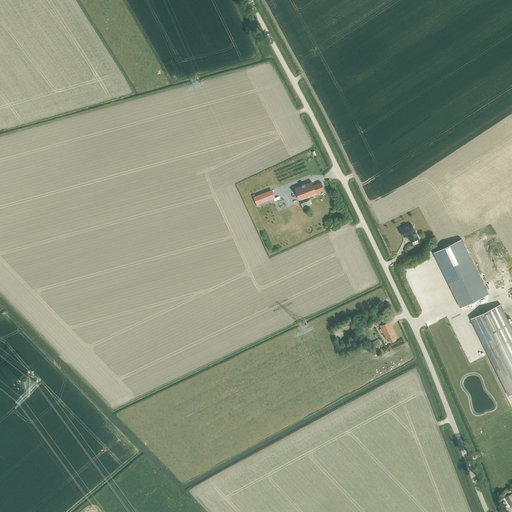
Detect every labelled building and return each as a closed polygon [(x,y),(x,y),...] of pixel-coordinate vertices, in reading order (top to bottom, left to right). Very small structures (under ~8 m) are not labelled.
[(316,193),(315,192),(323,189),(321,182),(313,185),(311,181),(295,187),(299,199),(316,193)] [(254,195),(253,195),(253,197),(256,204),(257,206),(258,206),(258,204),(272,198),(269,191),(255,196),(254,195)] [(301,203),(302,208),(311,205),(309,200),(301,203)] [(408,234),(409,236),(408,236),(411,241),(418,238),(415,233),(416,233),(411,224),(400,229),(404,236),(408,234)] [(434,252),(461,307),(489,293),(462,238),(434,252)] [(511,338),(498,309),(467,323),(506,400),(511,397),(511,338)] [(388,338),(390,342),(396,339),(394,335),(395,335),(388,321),(380,325),(381,328),(379,329),(381,333),(383,332),(386,339),(388,338)] [(373,348),(379,345),(378,345),(380,344),(378,339),(370,343),(373,348)]
